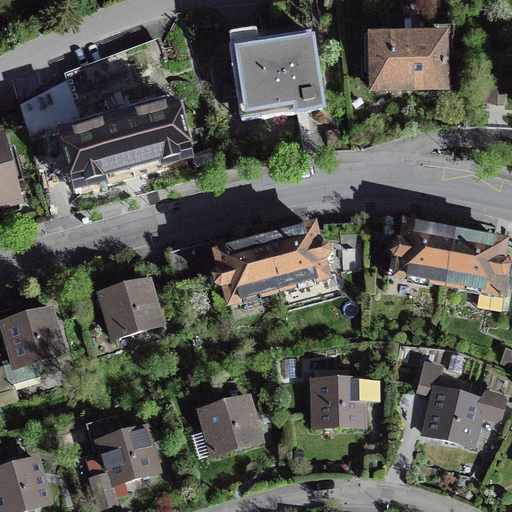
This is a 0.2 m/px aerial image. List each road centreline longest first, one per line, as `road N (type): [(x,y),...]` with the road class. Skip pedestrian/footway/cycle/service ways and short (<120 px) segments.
road 1 (residential): [(0,268),(264,194),(364,184)]
road 2 (residential): [(245,511),(349,492),(451,511)]
road 3 (residential): [(0,71),(62,38),(168,0)]
road 4 (residential): [(364,184),(404,148),(511,137)]
road 5 (residential): [(364,184),(511,204)]
